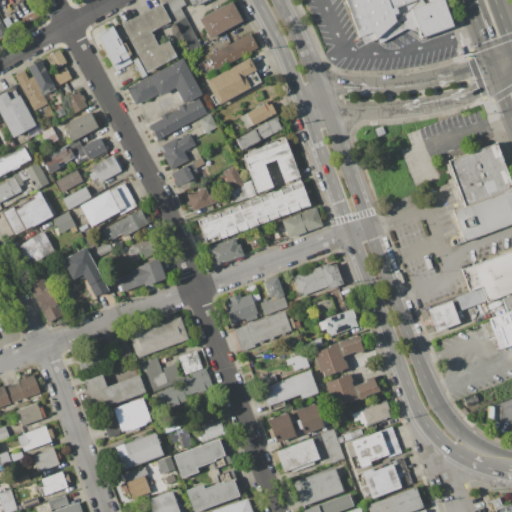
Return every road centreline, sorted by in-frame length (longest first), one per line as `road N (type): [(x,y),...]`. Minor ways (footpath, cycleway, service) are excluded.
road 1 (residential): [(53,0),(169,218),(277,511)]
road 2 (secondary): [(473,451),(430,392),(325,108),(276,0)]
road 3 (residential): [(0,362),(350,231)]
road 4 (residential): [(0,268),(49,362),(105,511)]
road 5 (secondary): [(350,231),(411,398),(450,449),(473,451)]
road 6 (secondary): [(256,0),(350,231)]
road 7 (residential): [(0,61),(112,0)]
